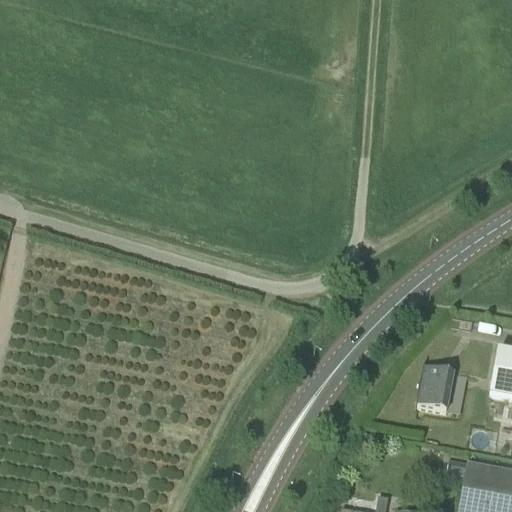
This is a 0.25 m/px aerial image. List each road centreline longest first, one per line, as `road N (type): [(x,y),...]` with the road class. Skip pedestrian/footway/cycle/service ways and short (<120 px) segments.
road 1 (track): [(377,0),(359,235),(339,277),(298,290),(257,286),(0,211)]
road 2 (tertiary): [(318,391),(427,278),(511,220)]
road 3 (track): [(339,277),(366,271),(511,175)]
road 4 (tertiary): [(318,391),(289,420),(237,511)]
road 5 (tertiary): [(260,511),(318,391)]
